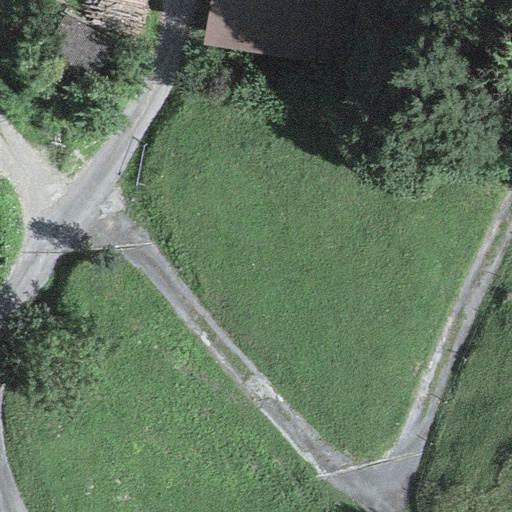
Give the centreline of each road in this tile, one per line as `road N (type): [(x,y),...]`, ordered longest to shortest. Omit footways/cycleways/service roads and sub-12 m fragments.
road 1 (track): [(0,339),(3,319),(53,233),(91,224),(120,231),(158,267),(281,432),(327,465),(371,479),(394,472),(511,214)]
road 2 (track): [(53,233),(130,133),(161,76),(176,6)]
